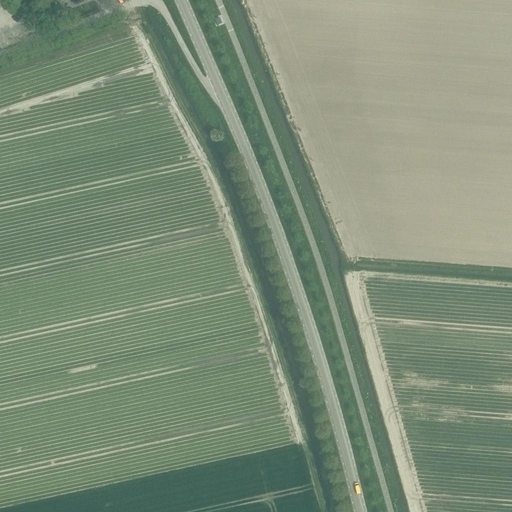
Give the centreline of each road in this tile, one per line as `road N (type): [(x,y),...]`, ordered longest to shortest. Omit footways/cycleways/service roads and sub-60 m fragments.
road 1 (secondary): [(360,511),(299,295),(181,0)]
road 2 (track): [(173,0),(205,77),(162,0)]
